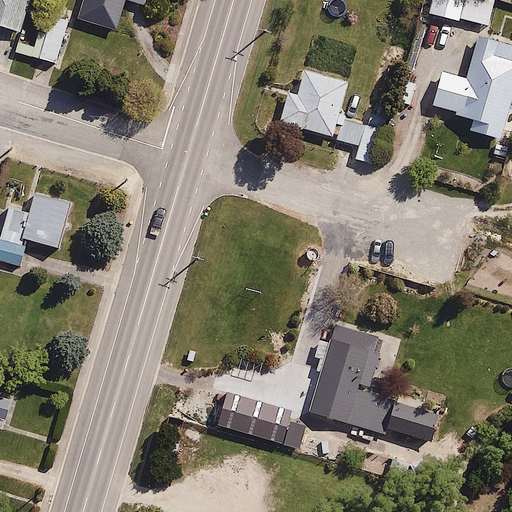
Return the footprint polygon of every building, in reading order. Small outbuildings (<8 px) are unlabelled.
[(0,0),(0,27),(20,33),(28,0),(0,0)] [(28,0),(20,33),(15,52),(56,63),(70,10),(31,0),(28,0)] [(131,0),(144,4),(145,0),(79,0),(75,17),(118,28),(125,0),(131,0)] [(427,0),(425,11),(493,28),(499,0),(427,0)] [(506,103),(511,82),(511,41),(463,27),(458,42),(444,38),(425,103),(479,119),(485,97),(506,103)] [(287,90),(279,119),(331,133),(346,77),(304,65),(296,92),(287,90)] [(511,109),(496,103),(489,123),(511,131),(511,129),(511,109)] [(342,118),(336,138),(361,146),(357,158),(370,163),(385,119),(368,113),(364,125),(342,118)] [(32,187),(19,233),(57,245),(71,198),(32,187)] [(26,244),(0,236),(0,263),(18,269),(26,244)] [(382,343),(332,330),(311,410),(385,429),(394,393),(371,387),(382,343)] [(12,400),(0,395),(0,420),(6,422),(12,400)]
